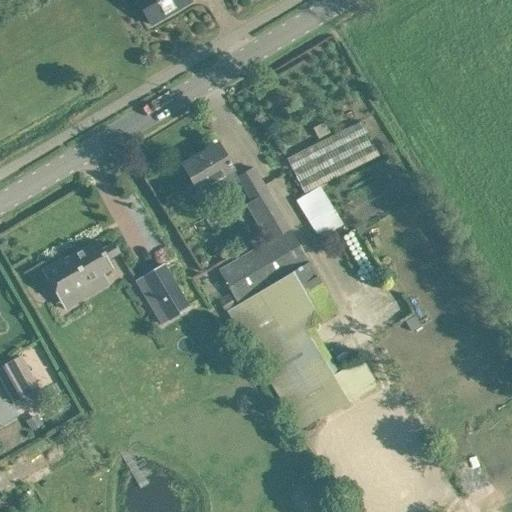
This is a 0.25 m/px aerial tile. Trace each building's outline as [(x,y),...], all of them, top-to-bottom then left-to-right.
[(137,0),(141,6),(151,23),(190,0),(189,0),(137,0)] [(304,194),(379,156),(361,121),(286,159),(304,194)] [(324,122),(312,128),(318,139),(329,133),(324,122)] [(225,176),(232,172),(234,171),(218,144),(182,165),(204,202),(231,187),(225,176)] [(238,178),(236,179),(238,182),(250,202),(245,205),(262,233),(284,220),(254,169),(238,178)] [(332,232),(356,218),(334,179),(309,193),(332,232)] [(355,232),(368,252),(380,244),(368,224),(355,232)] [(267,241),(218,270),(238,304),(226,311),(298,430),(318,418),(303,393),(338,372),(311,327),(338,311),(288,228),(267,241)] [(254,234),(243,240),(246,247),(258,240),(254,234)] [(108,260),(120,253),(114,242),(102,250),(97,241),(64,260),(62,258),(42,270),(61,303),(76,294),(75,291),(113,269),(108,260)] [(0,292),(20,284),(12,264),(0,268),(0,292)] [(163,265),(136,281),(151,307),(161,323),(189,307),(179,291),(163,265)] [(0,376),(0,408),(1,412),(32,400),(20,369),(0,376)] [(36,415),(26,421),(31,430),(42,424),(36,415)] [(439,416),(427,423),(426,424),(430,432),(444,424),(439,416)]
